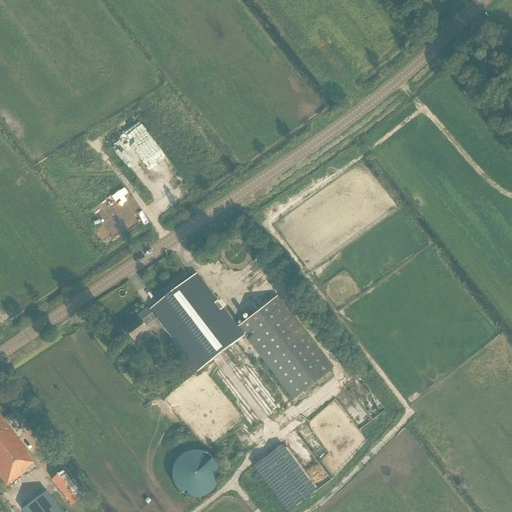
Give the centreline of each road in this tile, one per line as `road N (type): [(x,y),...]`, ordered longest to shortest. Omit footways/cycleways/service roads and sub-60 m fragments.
road 1 (tertiary): [(0,354),(324,137),(485,0)]
road 2 (track): [(276,289),(300,272),(411,414),(307,511)]
road 3 (track): [(402,76),(477,169),(511,194)]
